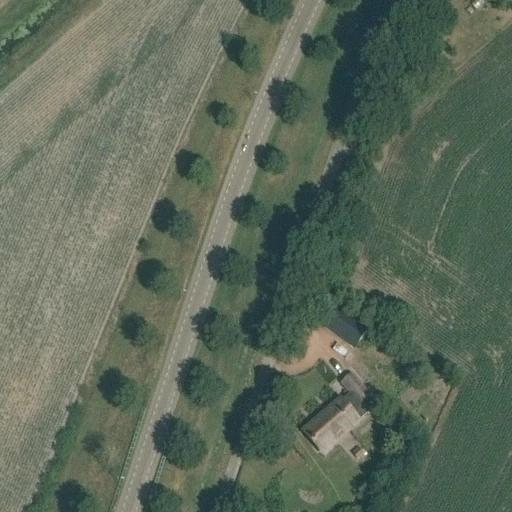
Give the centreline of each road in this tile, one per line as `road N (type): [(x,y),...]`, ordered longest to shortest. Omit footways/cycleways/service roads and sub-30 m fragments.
road 1 (tertiary): [(129,511),(256,137),(320,0)]
road 2 (residential): [(388,0),(221,511)]
